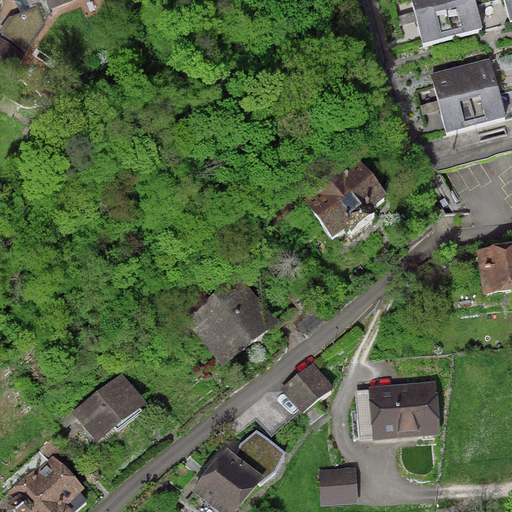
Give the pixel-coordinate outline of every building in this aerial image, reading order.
[(73,0),(15,0),(21,12),(10,16),(0,29),(0,32),(26,51),(45,24),(44,21),(52,12),(51,9),(73,0)] [(411,0),(423,43),(482,27),(477,6),(474,0),(411,0)] [(25,54),(0,38),(0,75),(8,80),(25,54)] [(511,55),(491,61),(500,94),(511,91),(511,55)] [(490,58),(431,74),(447,132),(506,116),(500,94),(491,61),(490,58)] [(387,195),(359,159),(345,169),(343,166),(311,190),(313,193),(304,200),(333,237),(348,225),(352,230),(377,211),(373,205),(387,195)] [(511,244),(477,249),(483,294),(511,290),(511,244)] [(278,322),(238,274),(183,319),(223,367),(278,322)] [(292,320),(303,335),(325,318),(301,285),(288,295),(302,313),(292,320)] [(334,387),(313,362),(282,388),(303,413),(334,387)] [(146,402),(122,372),(72,411),(96,441),(146,402)] [(437,380),(368,385),(369,389),(355,390),(357,410),(352,411),(354,438),(373,436),(374,439),(441,434),(437,380)] [(311,425),(324,413),(318,406),(305,418),(311,425)] [(286,452),(257,430),(240,443),(235,453),(228,448),(219,459),(217,457),(191,490),(194,492),(184,504),(194,511),(235,511),(258,483),(260,485),(276,472),(286,452)] [(40,449),(48,457),(52,453),(60,446),(52,437),(39,448),(40,449)] [(84,488),(52,453),(48,457),(40,449),(2,483),(8,490),(7,492),(12,498),(7,502),(7,510),(8,511),(28,511),(73,511),(87,500),(80,492),(84,488)] [(85,478),(92,483),(99,478),(98,470),(90,466),(84,470),(85,478)] [(358,503),(356,467),(319,469),(321,505),(358,503)]
